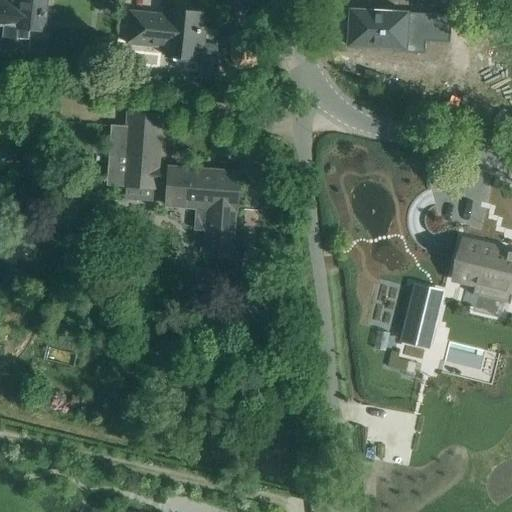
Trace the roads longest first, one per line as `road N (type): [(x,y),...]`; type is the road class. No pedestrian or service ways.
road 1 (unclassified): [(341,511),(304,128),(326,92)]
road 2 (unclassified): [(511,163),(376,127),(326,92)]
